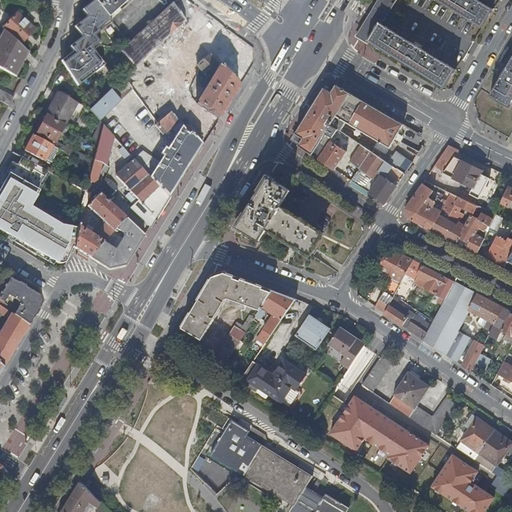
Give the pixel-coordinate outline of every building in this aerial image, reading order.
[(93,48),(101,42),(94,34),(112,20),(107,14),(95,0),(92,0),(82,10),(87,16),(74,26),(81,36),(70,45),(73,50),(61,59),(61,60),(61,61),(76,85),(104,63),(93,48)] [(95,0),(107,14),(124,0),(95,0)] [(379,2),(370,17),(361,32),(363,41),(370,45),(443,90),(442,91),(443,91),(455,72),(438,61),(429,55),(429,56),(407,42),(408,42),(398,36),(398,37),(381,26),(383,22),(385,23),(399,0),(432,0),(481,30),(481,31),(493,11),(492,11),(492,12),(472,0),(380,0),(379,3),(379,2)] [(16,12),(2,28),(5,30),(20,44),(34,29),(16,12)] [(5,30),(0,39),(0,67),(14,74),(27,50),(20,44),(5,30)] [(181,56),(167,36),(137,65),(150,81),(160,73),(177,59),(181,56)] [(195,63),(185,52),(181,56),(177,59),(186,70),(195,63)] [(221,109),(237,83),(210,52),(199,63),(197,66),(203,72),(208,68),(214,72),(200,94),(221,109)] [(491,98),(490,100),(509,111),(510,110),(509,109),(511,104),(511,64),(507,73),(503,71),(498,80),(502,82),(492,99),(491,98)] [(98,120),(132,88),(124,76),(91,108),(90,108),(89,110),(98,120)] [(339,131),(342,133),(347,124),(381,144),(378,150),(388,156),(389,157),(400,138),(406,127),(337,87),(332,95),(324,90),(311,113),(297,135),(304,140),(300,146),(319,159),(331,143),(335,138),(339,131)] [(13,96),(0,89),(0,100),(8,105),(9,105),(13,96)] [(57,93),(46,113),(66,124),(74,111),(77,104),(57,93)] [(221,109),(200,94),(196,101),(201,105),(217,116),(221,109)] [(83,107),(77,104),(74,111),(79,114),(83,107)] [(184,170),(193,154),(200,143),(190,131),(187,133),(170,110),(157,120),(153,123),(164,136),(166,134),(164,132),(170,126),(179,128),(166,148),(163,146),(160,152),(162,154),(161,156),(149,175),(168,195),(184,170)] [(64,125),(46,115),(37,131),(54,141),(59,133),(62,135),(64,131),(61,129),(64,125)] [(133,158),(113,136),(102,125),(101,131),(99,139),(94,154),(98,156),(97,160),(101,161),(106,164),(112,143),(129,162),(133,158)] [(339,131),(335,138),(341,142),(343,139),(346,136),(342,133),(339,131)] [(52,145),(32,134),(25,149),(44,160),(45,159),(52,145)] [(346,136),(343,139),(350,144),(352,140),(346,136)] [(389,157),(388,156),(385,161),(407,175),(413,166),(395,156),(404,140),(400,138),(389,157)] [(346,153),(331,143),(319,159),(335,170),(346,153)] [(51,162),(59,148),(52,145),(45,159),(51,162)] [(372,153),(362,146),(359,150),(350,163),(360,170),(372,153)] [(451,147),(437,167),(445,173),(460,152),(451,147)] [(142,150),(133,158),(139,164),(149,154),(142,150)] [(353,181),(365,189),(373,178),(376,180),(381,173),(391,179),(390,181),(382,176),(370,193),(387,204),(407,175),(385,161),(372,153),(360,170),(353,181)] [(94,182),(95,182),(101,161),(97,160),(98,156),(94,154),(91,166),(87,180),(94,182)] [(47,170),(21,156),(17,163),(12,160),(0,181),(0,225),(60,261),(70,244),(74,247),(78,225),(63,223),(35,207),(33,210),(29,208),(31,204),(28,203),(47,170)] [(168,195),(149,175),(145,171),(139,164),(133,158),(129,162),(115,175),(140,202),(132,210),(150,225),(168,195)] [(484,172),(465,163),(456,180),(475,189),(472,195),(481,200),(490,180),(482,176),(484,172)] [(111,194),(117,187),(111,179),(104,178),(97,193),(98,194),(106,200),(112,195),(111,194)] [(291,193),(269,179),(239,229),(261,242),(268,230),(310,256),(324,234),(281,208),(291,193)] [(94,182),(87,180),(84,190),(91,191),(94,182)] [(447,191),(458,194),(460,187),(449,184),(447,191)] [(434,193),(424,185),(407,210),(409,219),(460,246),(463,242),(466,244),(464,248),(478,256),(485,241),(479,238),(481,234),(479,233),(480,232),(485,235),(488,228),(490,229),(493,223),(480,215),(477,221),(472,218),(466,229),(460,225),(464,217),(455,211),(457,207),(474,216),(475,213),(478,214),(480,209),(452,195),(447,206),(439,201),(444,192),(437,188),(434,193)] [(511,188),(509,188),(502,203),(511,207),(511,188)] [(125,217),(112,205),(106,200),(98,194),(97,193),(97,194),(87,205),(105,221),(92,234),(78,225),(74,247),(89,256),(103,240),(107,236),(115,227),(125,217)] [(125,264),(144,234),(125,217),(115,227),(124,233),(115,248),(103,240),(89,256),(108,268),(125,264)] [(490,229),(489,233),(496,236),(503,220),(496,217),(493,223),(490,229)] [(511,257),(511,239),(509,244),(499,239),(489,259),(506,268),(510,262),(511,257)] [(409,271),(414,261),(393,250),(381,272),(394,278),(403,283),(409,271)] [(414,261),(409,271),(417,275),(425,261),(417,257),(414,261)] [(456,283),(424,266),(415,284),(442,298),(438,304),(443,307),(456,283)] [(214,278),(184,327),(203,340),(229,298),(261,309),(273,290),(227,273),(214,278)] [(43,301),(41,295),(10,277),(8,281),(0,294),(0,303),(2,305),(8,295),(17,300),(19,304),(14,313),(29,324),(43,301)] [(403,283),(394,278),(386,293),(395,298),(403,283)] [(458,279),(456,283),(465,288),(467,284),(458,279)] [(433,325),(425,339),(447,354),(460,331),(471,311),(479,296),(465,288),(456,283),(443,307),(433,325)] [(261,309),(257,315),(262,319),(268,310),(274,314),(257,339),(262,342),(263,340),(267,343),(297,299),(273,290),(261,309)] [(395,298),(386,293),(378,307),(387,313),(393,301),(395,298)] [(505,309),(479,296),(471,311),(483,318),(480,323),(494,330),(505,309)] [(393,301),(387,313),(405,325),(408,320),(413,323),(409,328),(425,339),(433,325),(393,301)] [(0,362),(4,366),(29,324),(14,313),(8,309),(2,305),(0,303),(0,311),(8,316),(0,330),(0,362)] [(511,312),(505,309),(494,330),(491,335),(499,340),(504,331),(510,335),(507,341),(511,343),(511,312)] [(223,369),(256,317),(252,314),(245,324),(239,321),(217,355),(195,342),(192,345),(223,369)] [(310,314),(296,335),(310,345),(320,342),(330,329),(323,323),(324,321),(323,319),(322,318),(320,317),(319,317),(317,319),(310,314)] [(341,328),(329,345),(346,358),(342,364),(350,370),(367,345),(341,328)] [(472,338),(460,331),(447,354),(459,362),(472,338)] [(472,371),(485,345),(478,341),(464,366),(472,371)] [(482,354),(478,362),(487,367),(491,358),(482,354)] [(395,362),(384,355),(364,385),(375,392),(395,362)] [(287,360),(276,376),(255,361),(240,383),(257,393),(261,388),(282,403),(293,387),(298,390),(308,375),(287,360)] [(511,380),(511,364),(506,361),(499,373),(511,380)] [(397,397),(393,404),(438,435),(458,406),(448,399),(435,417),(419,406),(432,388),(410,373),(395,395),(397,397)] [(251,431),(214,409),(207,419),(227,431),(223,438),(221,437),(211,455),(213,456),(214,455),(240,471),(250,477),(252,478),(267,486),(296,505),(291,511),(346,511),(350,506),(327,492),(324,497),(307,487),(315,475),(313,473),(312,475),(263,445),(263,446),(247,437),(251,431)] [(481,453),(496,431),(478,419),(463,441),(481,453)] [(511,445),(511,441),(496,431),(481,453),(476,460),(493,472),(507,453),(511,445)] [(455,455),(433,488),(470,511),(487,511),(497,497),(470,479),(476,469),(455,455)] [(99,507),(102,501),(87,486),(81,484),(63,511),(84,511),(90,503),(99,507)]
